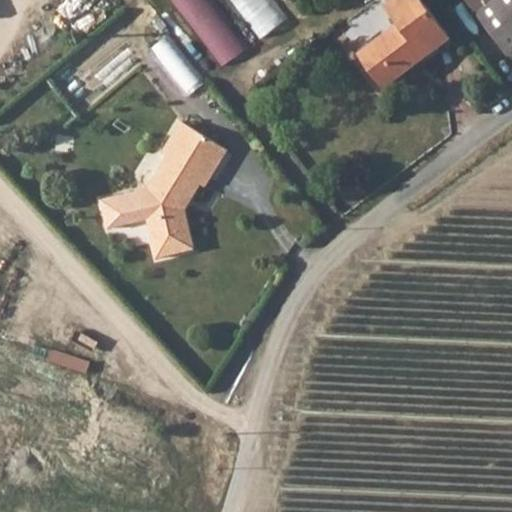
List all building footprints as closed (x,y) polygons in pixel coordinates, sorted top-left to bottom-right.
[(180,0),(223,67),(252,48),(220,0),(180,0)] [(393,0),(388,4),(404,25),(364,57),(390,90),(452,39),(421,0),(393,0)] [(511,0),(470,0),(511,48),(511,47),(511,0)] [(154,49),(193,95),(210,81),(171,35),(154,49)] [(151,223),(161,262),(198,253),(189,214),(187,208),(192,201),(196,203),(205,189),(209,191),(232,154),(186,126),(166,157),(172,160),(138,215),(151,223)] [(189,214),(196,203),(192,201),(187,208),(189,214)]
